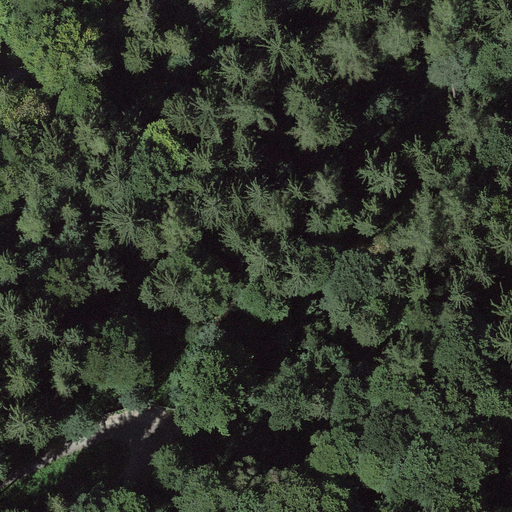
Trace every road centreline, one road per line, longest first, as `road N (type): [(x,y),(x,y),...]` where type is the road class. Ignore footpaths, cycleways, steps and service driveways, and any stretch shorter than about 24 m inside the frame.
road 1 (track): [(0,482),(117,426),(139,427),(152,444),(149,464),(85,511)]
road 2 (track): [(172,0),(0,93)]
